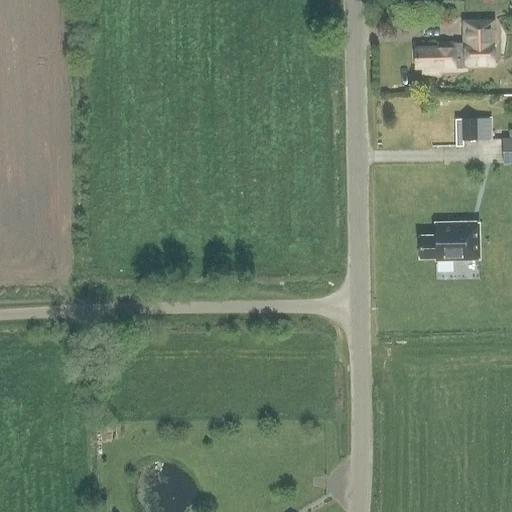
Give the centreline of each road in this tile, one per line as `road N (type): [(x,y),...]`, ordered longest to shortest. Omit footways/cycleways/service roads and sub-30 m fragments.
road 1 (unclassified): [(0,325),(356,309)]
road 2 (tertiary): [(356,309),(350,0)]
road 3 (tertiary): [(361,511),(366,442),(356,309)]
